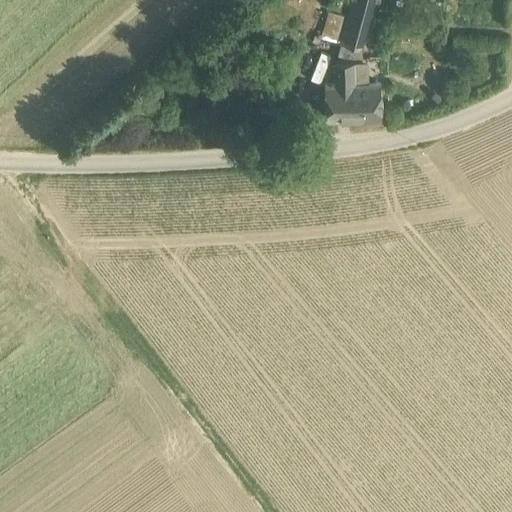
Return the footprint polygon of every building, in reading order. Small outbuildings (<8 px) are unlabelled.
[(354,59),(361,60),(377,0),(351,0),(335,58),(354,59)] [(320,37),(335,42),(344,17),(328,12),(320,37)] [(354,59),(335,58),(335,83),(354,83),(354,59)] [(361,60),(354,59),(354,83),(368,83),(368,60),(361,60)] [(335,83),(326,83),(326,116),(379,116),(379,83),(368,83),(354,83),(335,83)]
